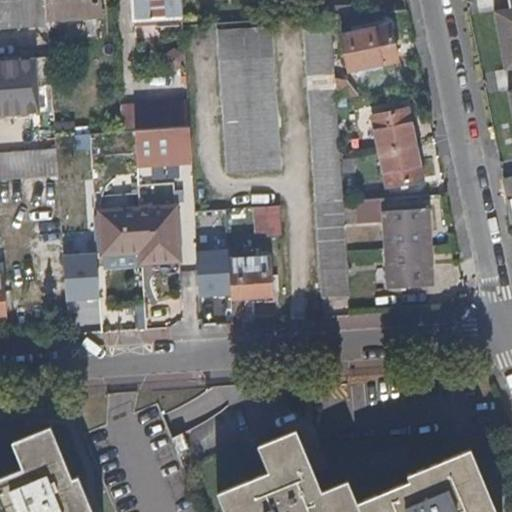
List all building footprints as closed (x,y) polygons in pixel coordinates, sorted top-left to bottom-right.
[(0,0),(0,34),(46,31),(45,24),(99,21),(97,0),(0,0)] [(180,21),(178,0),(130,0),(132,25),(180,21)] [(511,0),(510,0),(511,9),(511,12),(497,15),(507,74),(511,72),(511,95),(511,96),(511,97),(511,0)] [(338,179),(337,164),(327,22),(301,23),(320,301),(347,299),(338,179)] [(387,30),(341,40),(348,75),(394,65),(387,30)] [(267,31),(216,35),(226,178),(277,175),(267,31)] [(164,50),(163,71),(180,72),(181,51),(164,50)] [(0,67),(0,119),(51,115),(50,90),(46,90),(44,64),(0,67)] [(186,107),(118,111),(119,136),(133,135),(135,169),(190,166),(186,107)] [(404,114),(370,122),(385,191),(419,183),(404,114)] [(54,154),(0,158),(0,184),(56,180),(54,154)] [(337,164),(338,179),(354,178),(353,162),(337,164)] [(354,222),(377,225),(379,208),(404,211),(405,204),(357,198),(354,222)] [(277,210),(252,212),(254,239),(279,238),(277,210)] [(102,258),(139,255),(149,255),(150,265),(176,263),(173,212),(99,217),(102,258)] [(420,271),(428,271),(424,212),(381,215),(385,273),(379,273),(380,292),(422,290),(420,271)] [(196,244),(211,244),(210,222),(196,222),(196,244)] [(94,253),(60,254),(61,303),(95,302),(94,253)] [(140,266),(150,265),(149,255),(139,255),(140,266)] [(267,260),(225,263),(228,303),(270,299),(267,260)] [(374,286),(348,287),(347,299),(375,300),(374,286)] [(0,511),(81,511),(70,482),(64,485),(43,433),(5,448),(16,474),(0,480),(0,511)] [(491,511),(467,455),(404,482),(406,487),(355,509),(345,487),(320,498),(294,437),(256,454),(267,480),(215,502),(219,511),(491,511)]
